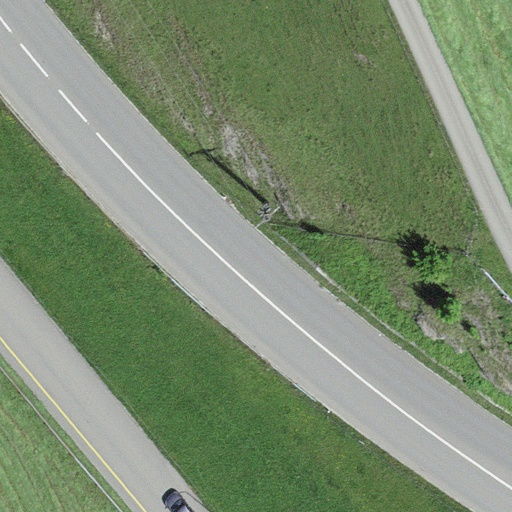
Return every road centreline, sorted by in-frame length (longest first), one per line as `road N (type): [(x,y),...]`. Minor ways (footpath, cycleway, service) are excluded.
road 1 (primary): [(0,19),(222,268),(511,483)]
road 2 (tertiary): [(0,304),(169,511)]
road 3 (unclassified): [(511,236),(401,0)]
